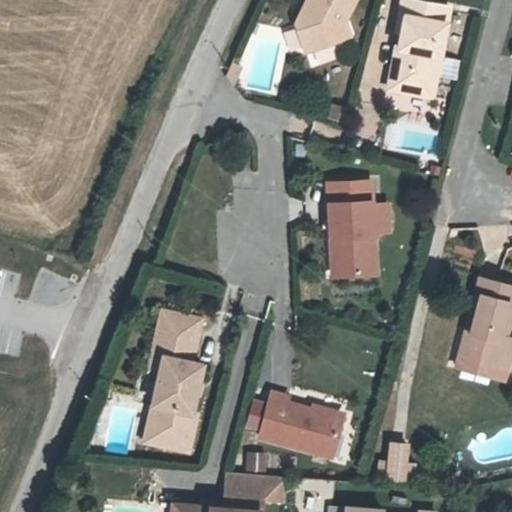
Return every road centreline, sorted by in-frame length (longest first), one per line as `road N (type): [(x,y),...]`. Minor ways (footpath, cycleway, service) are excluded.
road 1 (unclassified): [(190,96),(96,330)]
road 2 (residential): [(190,96),(267,124),(260,279)]
road 3 (residential): [(493,192),(465,140),(504,0)]
road 4 (unclassified): [(96,330),(23,511)]
